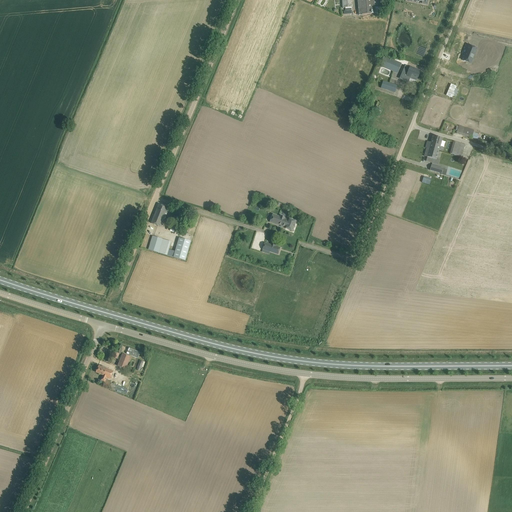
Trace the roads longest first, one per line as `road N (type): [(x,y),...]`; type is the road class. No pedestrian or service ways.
road 1 (primary): [(511,364),(375,366),(262,354),(0,279)]
road 2 (unclassified): [(155,190),(357,251),(462,0)]
road 3 (tertiary): [(102,324),(306,375),(511,377)]
road 4 (unclassified): [(155,190),(234,0)]
road 5 (unclassified): [(22,511),(102,324)]
road 6 (track): [(306,375),(248,511)]
